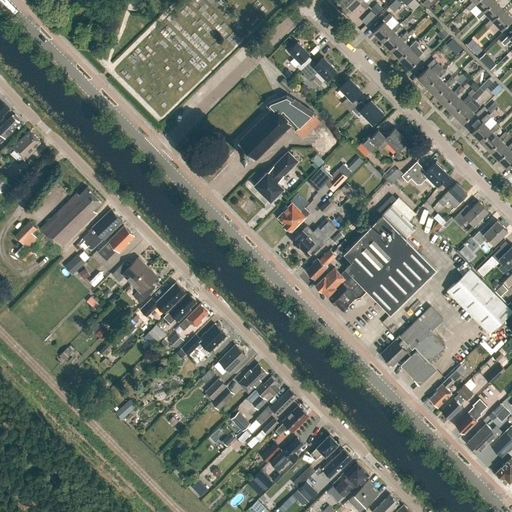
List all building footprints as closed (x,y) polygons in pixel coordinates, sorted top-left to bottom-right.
[(368,5),(362,0),(360,0),(360,1),(359,0),(341,0),(351,10),(358,2),(365,9),(368,5)] [(395,8),(400,1),(398,0),(393,0),(390,5),(395,8)] [(483,11),(494,0),(493,0),(476,0),(474,2),(472,0),(466,7),(469,10),(476,4),(481,9),(483,11)] [(492,20),(503,9),(494,0),(483,11),(481,9),(475,16),(478,19),(485,13),(490,19),(492,20)] [(377,14),(383,8),(377,2),(371,9),(377,14)] [(501,29),(511,19),(503,9),(492,20),(490,19),(484,25),(487,28),(494,22),(501,29)] [(368,21),(375,14),(371,11),(364,18),(368,21)] [(391,28),(397,22),(398,21),(393,16),(392,16),(388,13),(382,19),(383,21),(372,32),(382,41),(393,30),(391,28)] [(397,22),(391,28),(393,30),(382,41),(391,50),(402,39),(400,37),(394,32),(401,25),(397,22)] [(456,34),(460,31),(455,26),(452,30),(456,34)] [(442,38),(447,33),(442,28),(437,33),(442,38)] [(478,45),(488,35),(480,28),(471,37),(478,45)] [(406,31),(400,37),(402,39),(391,50),(399,59),(411,48),(409,46),(403,41),(410,34),(406,31)] [(511,33),(509,37),(507,35),(501,42),(504,45),(510,39),(511,40),(511,33)] [(423,52),(417,46),(419,44),(419,43),(415,40),(409,46),(411,48),(399,59),(409,68),(420,58),(419,56),(423,52)] [(297,66),(301,70),(311,60),(308,56),(310,54),(297,41),(288,50),(300,63),(297,66)] [(496,64),(485,53),(479,59),(490,70),(496,64)] [(316,64),(311,60),(301,70),(309,79),(317,71),(326,80),(336,70),(323,57),(316,64)] [(437,76),(436,74),(430,68),(437,62),(433,58),(427,65),(428,67),(417,77),(426,87),(437,76)] [(282,73),(289,78),(294,72),(287,67),(282,73)] [(442,67),(436,74),(437,76),(426,87),(435,95),(446,84),(445,83),(439,77),(445,71),(442,67)] [(284,77),(279,83),(290,93),(295,88),(284,77)] [(451,77),(445,83),(446,84),(435,95),(444,104),(455,94),(454,92),(448,86),(455,80),(451,77)] [(350,112),(351,110),(358,103),(354,99),(362,90),(350,78),(339,88),(348,97),(341,103),(350,112)] [(306,95),(310,91),(303,84),(299,88),(306,95)] [(473,112),(478,108),(473,102),(487,88),(483,84),(475,92),(470,96),(469,95),(462,101),(464,103),(453,113),(463,123),(473,112)] [(464,103),(462,101),(457,96),(463,89),(460,86),(454,92),(455,94),(444,104),(453,113),(464,103)] [(238,141),(243,147),(239,152),(244,158),(249,153),(255,158),(292,123),(298,128),(296,129),(304,138),(312,130),(319,137),(322,140),(313,148),(322,157),(336,143),(318,124),(321,121),(313,113),(315,111),(287,94),(271,99),(267,103),(272,108),(238,141)] [(0,120),(4,116),(3,115),(10,108),(0,99),(0,120)] [(371,124),(383,112),(371,100),(365,105),(361,101),(358,103),(351,110),(358,116),(361,113),(371,124)] [(491,112),(497,105),(494,101),(487,108),(491,112)] [(471,132),(480,141),(491,130),(489,128),(484,123),(490,117),(487,113),(480,120),(482,121),(471,132)] [(12,128),(19,121),(18,120),(20,118),(15,114),(14,115),(13,114),(0,127),(0,134),(1,134),(5,138),(13,130),(12,128)] [(496,122),(489,128),(491,130),(480,141),(489,150),(500,139),(498,137),(493,132),(499,126),(496,122)] [(378,128),(369,136),(369,135),(362,142),(371,151),(377,145),(381,149),(388,142),(396,151),(407,140),(394,126),(384,136),(381,134),(382,132),(378,128)] [(35,147),(41,141),(30,130),(13,146),(12,146),(11,147),(24,160),(28,157),(27,157),(36,149),(35,147)] [(505,131),(498,137),(500,139),(489,150),(498,159),(509,148),(507,147),(502,141),(508,134),(505,131)] [(498,159),(507,168),(511,163),(511,142),(507,147),(509,148),(498,159)] [(278,181),(295,164),(290,159),(292,157),(287,152),(268,171),(267,171),(254,184),(270,200),(284,187),(278,181)] [(319,166),(324,161),(317,154),(312,159),(319,166)] [(364,161),(360,157),(349,169),(352,172),(353,173),(364,161)] [(416,161),(401,175),(407,181),(411,178),(416,184),(420,184),(428,176),(436,185),(448,174),(435,161),(425,171),(421,168),(422,167),(416,161)] [(349,169),(343,163),(338,168),(347,177),(352,172),(349,169)] [(325,183),(334,191),(347,177),(338,168),(325,181),(325,182),(325,183)] [(393,181),(402,173),(397,168),(388,177),(393,181)] [(0,200),(14,186),(0,172),(0,200)] [(325,181),(316,172),(310,178),(319,188),(324,185),(325,183),(325,182),(325,181)] [(467,193),(456,182),(442,196),(443,196),(438,201),(442,205),(447,200),(454,207),(460,201),(459,200),(467,193)] [(346,183),(340,189),(349,199),(356,192),(346,183)] [(93,209),(102,200),(87,186),(79,194),(77,192),(41,229),(61,249),(97,213),(93,209)] [(324,212),(334,201),(330,197),(319,208),(324,212)] [(390,313),(435,268),(409,241),(409,242),(404,237),(416,226),(408,219),(415,213),(398,197),(343,253),(351,261),(344,268),(346,269),(340,274),(344,277),(346,279),(329,297),(335,303),(335,302),(341,308),(354,295),(354,296),(359,295),(359,294),(365,288),(390,313)] [(473,224),(487,210),(478,201),(465,213),(461,209),(453,218),(460,225),(467,219),(473,224)] [(292,202),(278,216),(284,223),(284,224),(285,224),(284,227),(286,229),(289,228),(290,229),(291,230),(309,212),(305,207),(301,211),(292,202)] [(94,247),(122,220),(112,210),(104,217),(102,217),(88,231),(89,232),(82,238),(91,247),(94,247)] [(438,213),(433,217),(442,226),(446,221),(438,213)] [(336,231),(333,227),(326,219),(313,232),(307,226),(293,240),(294,241),(294,243),(296,245),(298,245),(299,246),(304,251),(308,247),(311,250),(313,250),(319,244),(321,246),(336,231)] [(493,243),(507,230),(497,220),(489,228),(485,224),(473,237),(480,244),(487,237),(493,243)] [(28,249),(38,239),(33,234),(38,229),(29,221),(15,236),(28,249)] [(126,243),(134,235),(124,225),(108,241),(108,242),(97,253),(106,261),(117,250),(119,252),(127,244),(126,243)] [(336,244),(344,236),(339,231),(331,239),(336,244)] [(470,247),(475,243),(470,238),(466,242),(470,247)] [(341,249),(348,242),(344,239),(337,245),(341,249)] [(508,268),(511,264),(511,243),(504,251),(500,247),(491,255),(501,265),(503,262),(508,268)] [(18,257),(26,248),(23,245),(15,253),(18,257)] [(326,265),(335,255),(340,250),(337,247),(332,252),(329,249),(319,260),(317,258),(311,263),(312,264),(306,270),(307,271),(307,273),(309,275),(311,275),(314,278),(327,266),(326,265)] [(26,262),(34,254),(29,249),(21,257),(26,262)] [(78,253),(64,265),(72,274),(86,262),(78,253)] [(131,283),(148,266),(139,257),(128,267),(123,263),(112,274),(119,281),(124,276),(131,283)] [(483,276),(493,266),(486,260),(477,270),(483,276)] [(147,286),(158,275),(148,266),(131,283),(138,290),(133,295),(140,302),(152,291),(147,286)] [(344,277),(340,274),(334,267),(324,276),(315,284),(321,290),(327,296),(335,287),(344,277)] [(447,290),(489,332),(511,310),(499,298),(494,292),(492,291),(489,287),(469,267),(447,290)] [(83,279),(90,275),(86,268),(79,272),(83,279)] [(511,272),(502,282),(508,288),(511,284),(511,272)] [(165,312),(185,291),(175,281),(155,301),(151,297),(140,308),(147,315),(158,305),(165,312)] [(492,291),(498,285),(494,281),(489,287),(492,291)] [(508,289),(502,284),(494,292),(499,298),(508,289)] [(188,308),(196,300),(195,299),(195,298),(192,295),(191,295),(188,292),(164,315),(171,322),(176,317),(178,320),(189,309),(188,308)] [(92,294),(87,297),(93,307),(98,304),(92,294)] [(417,294),(403,310),(409,315),(423,299),(417,294)] [(201,319),(209,311),(201,302),(179,325),(184,330),(191,322),(195,327),(202,320),(201,319)] [(429,329),(441,317),(429,305),(399,335),(398,334),(393,339),(395,340),(381,353),(392,364),(405,351),(410,355),(400,364),(420,384),(436,368),(429,360),(444,344),(429,329)] [(94,333),(101,326),(95,320),(88,327),(94,333)] [(129,334),(136,327),(130,321),(123,328),(129,334)] [(205,356),(226,335),(214,323),(199,338),(195,334),(181,347),(188,354),(196,346),(205,356)] [(156,343),(164,334),(154,324),(146,333),(156,343)] [(121,329),(115,335),(120,340),(126,334),(121,329)] [(176,332),(169,339),(177,347),(184,340),(176,332)] [(102,355),(115,342),(111,338),(99,351),(102,355)] [(229,372),(246,356),(234,344),(218,360),(229,372)] [(482,355),(486,351),(480,345),(476,349),(482,355)] [(64,360),(72,352),(67,347),(59,355),(64,360)] [(181,358),(185,354),(180,348),(176,353),(181,358)] [(498,350),(492,356),(497,361),(503,355),(498,350)] [(110,367),(112,364),(105,358),(101,363),(105,367),(107,364),(110,367)] [(260,379),(267,372),(258,363),(250,370),(249,369),(243,375),(244,375),(237,382),(247,392),(254,385),(254,386),(260,380),(260,379)] [(500,364),(485,378),(491,384),(506,370),(500,364)] [(453,380),(464,369),(460,365),(436,389),(437,390),(429,398),(437,406),(451,392),(446,388),(453,381),(453,380)] [(209,377),(217,370),(213,366),(206,374),(209,377)] [(273,394),(279,388),(274,383),(276,381),(270,376),(263,383),(261,383),(246,398),(257,409),(272,394),(273,394)] [(218,409),(233,393),(218,377),(205,391),(212,398),(210,401),(218,409)] [(459,393),(441,410),(449,418),(455,412),(457,412),(462,406),(460,403),(465,398),(466,399),(472,393),(464,384),(457,391),(459,393)] [(277,413),(295,395),(288,388),(270,406),(269,404),(254,418),(255,419),(259,423),(273,409),(277,413)] [(121,419),(136,406),(130,399),(115,412),(121,419)] [(492,411),(491,412),(496,416),(505,408),(500,403),(492,411)] [(293,430),(307,415),(297,406),(283,420),(284,421),(275,430),(279,434),(288,425),(293,430)] [(476,420),(473,417),(479,412),(473,406),(455,424),(464,433),(476,420)] [(250,422),(238,410),(230,418),(233,422),(230,425),(237,433),(241,429),(242,430),(244,428),(250,422)] [(137,426),(142,421),(137,416),(132,421),(137,426)] [(173,426),(178,421),(173,416),(168,421),(173,426)] [(266,434),(278,422),(273,418),(262,429),(266,434)] [(251,431),(259,423),(255,419),(247,427),(251,431)] [(485,423),(466,442),(477,452),(488,442),(499,454),(501,456),(511,444),(511,426),(511,425),(503,433),(496,425),(491,429),(485,423)] [(259,441),(267,434),(266,434),(262,429),(255,437),(259,441)] [(242,443),(250,434),(246,430),(238,439),(242,443)] [(227,445),(236,436),(232,431),(223,440),(227,445)] [(325,455),(337,443),(328,434),(316,446),(317,447),(310,454),(315,459),(322,452),(325,455)] [(294,452),(302,443),(296,437),(282,452),(280,449),(269,460),(278,470),(288,459),(291,461),(297,455),(294,452)] [(267,462),(281,448),(274,441),(260,455),(267,462)] [(511,447),(508,452),(511,456),(495,472),(497,474),(497,476),(498,477),(500,477),(501,479),(504,477),(509,482),(511,478),(511,447)] [(340,468),(351,458),(343,449),(332,459),(331,458),(321,468),(329,476),(339,467),(340,468)] [(339,492),(362,469),(357,463),(344,475),(346,476),(335,488),(335,489),(339,492)] [(310,465),(293,482),(298,487),(315,471),(310,465)] [(221,473),(220,468),(215,467),(212,470),(213,475),(217,476),(221,473)] [(356,487),(368,475),(362,469),(339,492),(342,496),(343,496),(354,485),(356,487)] [(254,489),(266,477),(259,471),(248,482),(254,489)] [(198,495),(206,487),(199,480),(191,488),(198,495)] [(359,511),(378,493),(371,487),(373,485),(368,480),(347,500),(359,511)] [(308,501),(316,493),(305,481),(296,489),(308,501)] [(372,511),(388,511),(398,503),(390,494),(372,511)] [(256,497),(245,510),(247,511),(259,511),(266,505),(256,497)]
